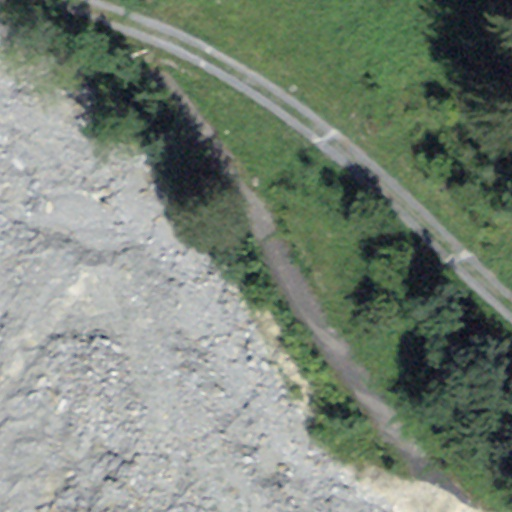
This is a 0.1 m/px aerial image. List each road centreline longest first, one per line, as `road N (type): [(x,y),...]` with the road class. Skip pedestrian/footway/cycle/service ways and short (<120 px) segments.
road 1 (track): [(464,511),(370,397),(204,133),(111,12)]
road 2 (track): [(511,308),(338,149),(214,61),(111,12)]
